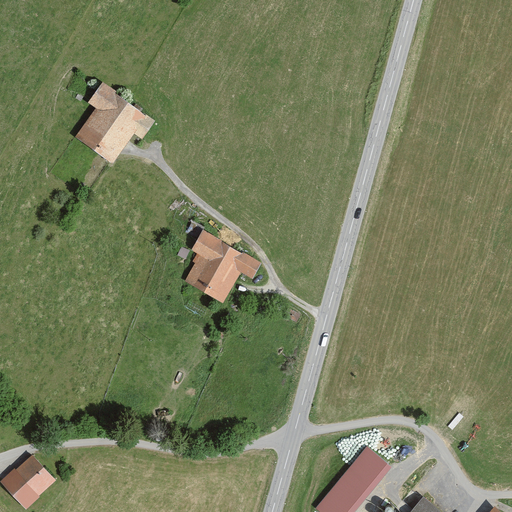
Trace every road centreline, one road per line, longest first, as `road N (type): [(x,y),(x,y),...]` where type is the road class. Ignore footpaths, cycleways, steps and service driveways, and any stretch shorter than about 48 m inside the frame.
road 1 (secondary): [(293,433),(413,0)]
road 2 (residential): [(0,457),(107,440),(214,453),(293,433)]
road 3 (track): [(326,317),(285,292),(253,245),(161,164),(130,147)]
road 4 (residential): [(293,433),(406,420),(434,437),(471,488),(511,494)]
